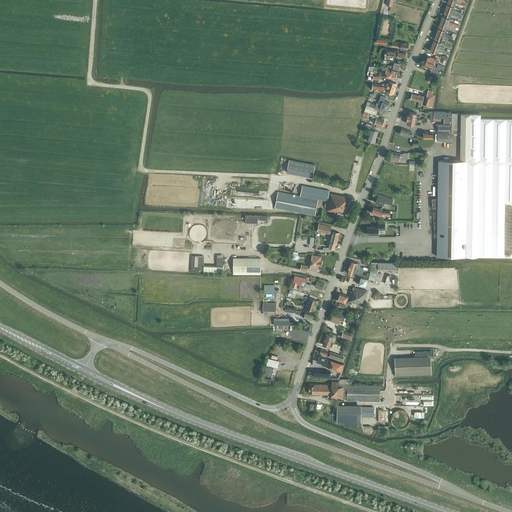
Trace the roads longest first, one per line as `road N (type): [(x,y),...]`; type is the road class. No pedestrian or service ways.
road 1 (track): [(95,0),(92,82),(150,95),(142,169),(269,176),(360,200)]
road 2 (tertiary): [(292,399),(436,0)]
road 3 (tertiary): [(472,499),(278,428),(112,345)]
road 4 (primary): [(443,511),(205,426),(84,371)]
road 5 (tertiary): [(472,499),(306,425),(292,399)]
road 6 (tertiary): [(292,399),(264,407),(112,345)]
road 7 (track): [(511,352),(392,345),(390,352)]
